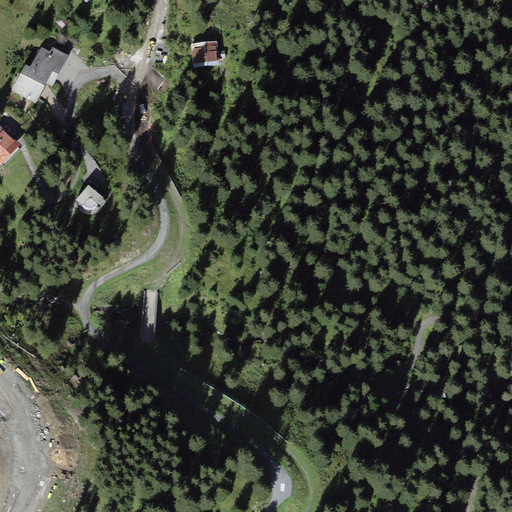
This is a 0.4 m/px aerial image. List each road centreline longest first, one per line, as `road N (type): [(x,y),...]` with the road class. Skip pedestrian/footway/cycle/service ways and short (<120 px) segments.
road 1 (track): [(268,511),(275,476),(266,455),(144,381),(91,334),(84,309)]
road 2 (residential): [(129,116),(161,0)]
